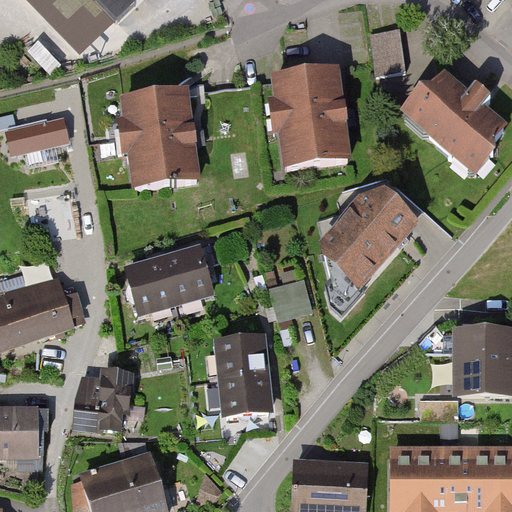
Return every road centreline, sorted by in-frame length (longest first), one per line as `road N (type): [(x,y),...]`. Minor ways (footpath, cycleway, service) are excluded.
road 1 (residential): [(255,511),(337,403),(511,204)]
road 2 (residential): [(50,511),(57,443),(85,362)]
